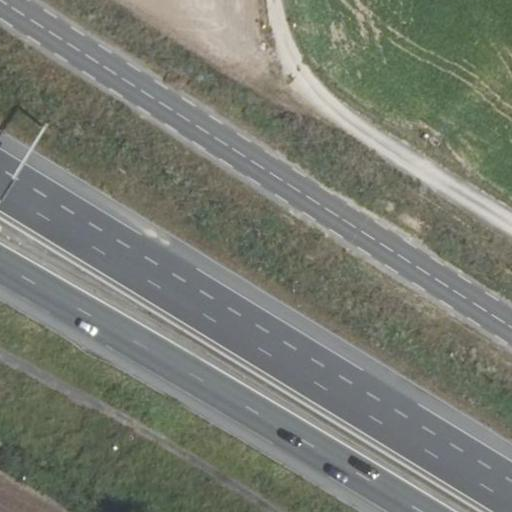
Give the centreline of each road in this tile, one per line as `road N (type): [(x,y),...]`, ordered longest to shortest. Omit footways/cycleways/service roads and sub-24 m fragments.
road 1 (tertiary): [(511,327),(1,0)]
road 2 (trunk): [(511,501),(0,187)]
road 3 (trunk): [(0,272),(397,511)]
road 4 (track): [(511,243),(306,104),(276,0)]
road 5 (track): [(0,351),(164,441),(265,511)]
